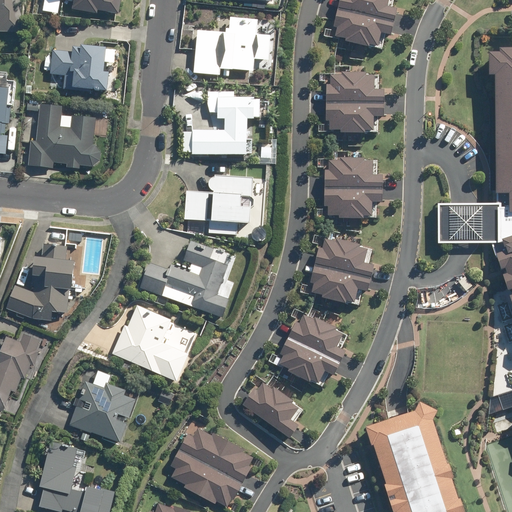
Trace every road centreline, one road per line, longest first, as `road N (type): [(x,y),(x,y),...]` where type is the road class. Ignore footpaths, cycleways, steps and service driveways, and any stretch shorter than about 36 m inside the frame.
road 1 (residential): [(313,0),(302,59),(299,232),(287,285),(225,401),(247,431),(295,464)]
road 2 (residential): [(0,192),(103,200),(140,180),(164,0)]
road 3 (residential): [(295,464),(362,378),(402,284)]
road 4 (residential): [(415,152),(448,161),(467,223),(453,271),(439,282),(402,284)]
road 5 (residential): [(415,152),(421,50),(443,0)]
road 6 (residential): [(402,284),(414,225),(415,152)]
